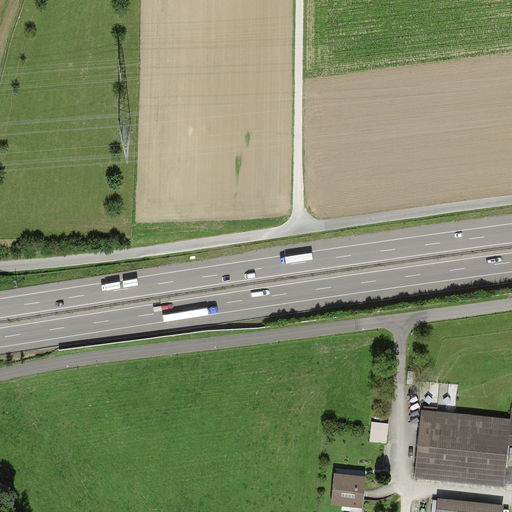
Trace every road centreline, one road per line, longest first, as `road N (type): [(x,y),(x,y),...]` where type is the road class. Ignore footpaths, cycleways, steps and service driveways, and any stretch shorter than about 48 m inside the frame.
road 1 (unclassified): [(0,377),(511,302)]
road 2 (motorway): [(0,337),(511,262)]
road 3 (motorway): [(511,233),(0,308)]
road 4 (unclassified): [(0,266),(511,198)]
road 5 (track): [(299,0),(296,227)]
